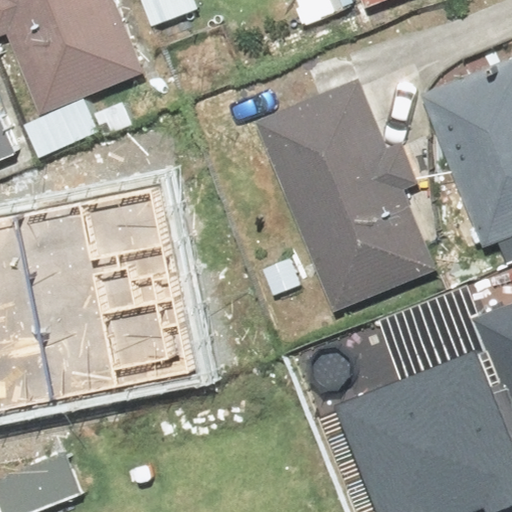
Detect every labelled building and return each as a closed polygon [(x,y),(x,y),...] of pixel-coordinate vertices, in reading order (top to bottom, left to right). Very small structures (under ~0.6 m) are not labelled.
[(159,68),(132,0),(0,0),(0,4),(13,39),(28,33),(57,108),(159,68)] [(236,0),(255,51),(362,13),(357,0),(236,0)] [(511,54),(441,83),(473,162),(450,171),(466,212),(488,203),(503,240),(511,236),(511,54)] [(380,71),(275,115),(353,303),(457,260),(426,186),(444,178),(427,137),(410,143),(380,71)] [(0,130),(14,125),(0,88),(0,130)] [(0,217),(0,406),(203,367),(169,186),(0,217)] [(511,294),(489,304),(511,362),(511,294)] [(436,511),(511,484),(511,389),(491,333),(348,386),(395,511),(436,511)] [(0,511),(45,511),(97,490),(79,447),(0,480),(0,511)]
